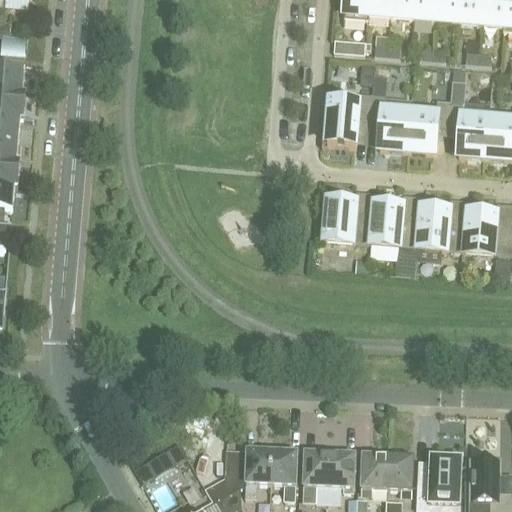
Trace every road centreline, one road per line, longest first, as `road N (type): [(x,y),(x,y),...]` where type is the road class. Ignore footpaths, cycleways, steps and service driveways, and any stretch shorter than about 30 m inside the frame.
road 1 (residential): [(511,401),(62,387)]
road 2 (tertiary): [(62,387),(60,314),(85,0)]
road 3 (residential): [(310,173),(276,170),(290,0)]
road 4 (residential): [(511,190),(310,173)]
road 5 (residential): [(324,0),(310,173)]
road 6 (residential): [(133,511),(62,387)]
